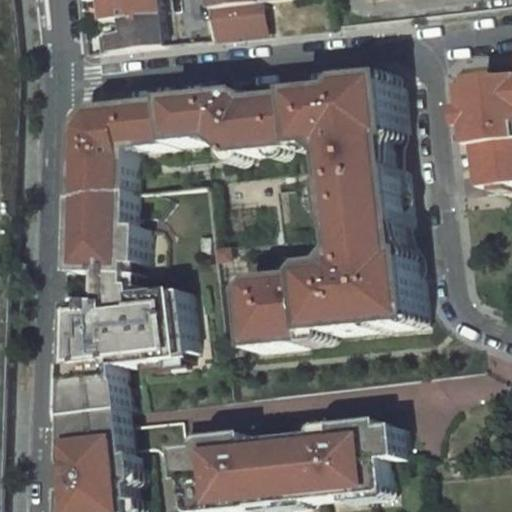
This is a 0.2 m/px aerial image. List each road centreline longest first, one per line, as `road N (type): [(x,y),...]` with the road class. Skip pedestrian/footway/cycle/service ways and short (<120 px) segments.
road 1 (residential): [(54,84),(40,511)]
road 2 (residential): [(430,44),(54,84)]
road 3 (residential): [(511,339),(481,329),(456,294),(430,44)]
road 4 (residential): [(473,0),(374,13),(356,0)]
